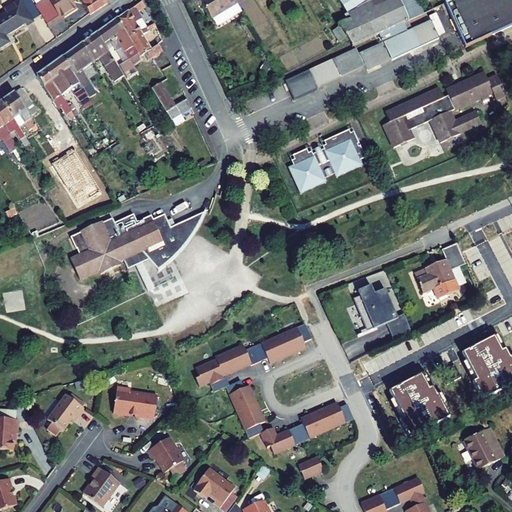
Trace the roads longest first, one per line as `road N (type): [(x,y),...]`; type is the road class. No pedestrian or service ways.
road 1 (residential): [(169,0),(232,128),(440,48)]
road 2 (residential): [(331,348),(271,374),(272,402),(292,410),(348,385)]
road 3 (residential): [(0,90),(124,0)]
road 4 (residential): [(348,385),(368,430),(347,473),(351,511)]
